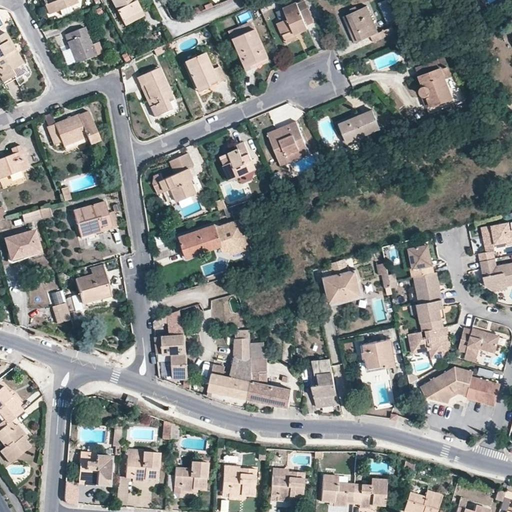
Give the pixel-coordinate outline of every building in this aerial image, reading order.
[(45,6),(48,15),(77,3),(76,0),(58,0),(54,2),(45,6)] [(111,0),(124,25),(144,15),(136,0),(111,0)] [(288,18),(280,22),(277,23),(287,43),(297,38),(296,34),(308,29),(307,25),(314,22),(304,0),(302,0),(283,8),(288,18)] [(71,5),(50,14),(52,19),(73,11),(71,5)] [(378,32),(367,6),(344,16),(355,42),(371,36),(373,42),(395,33),(392,27),(378,32)] [(275,12),(280,22),(288,18),(283,8),(275,12)] [(228,32),(231,39),(253,29),(250,22),(228,32)] [(90,44),(84,28),(66,35),(76,63),(95,56),(90,44)] [(253,29),(231,39),(245,71),(268,61),(253,29)] [(24,63),(6,33),(0,36),(0,77),(3,83),(16,75),(12,70),(24,63)] [(172,40),(161,45),(164,52),(175,47),(172,40)] [(90,44),(95,56),(103,53),(99,41),(90,44)] [(164,52),(161,45),(153,49),(156,55),(164,52)] [(212,70),(205,53),(185,62),(198,91),(224,79),(219,68),(212,70)] [(452,75),(444,56),(416,67),(422,85),(421,87),(420,87),(419,89),(419,90),(428,113),(465,100),(454,75),(452,75)] [(24,67),(15,71),(20,80),(28,76),(24,67)] [(176,106),(159,68),(137,77),(154,116),(176,106)] [(340,123),(347,142),(380,129),(372,110),(340,123)] [(87,111),(47,127),(54,144),(62,141),(64,146),(87,136),(91,146),(100,142),(87,111)] [(268,133),(280,160),(307,149),(297,121),(268,133)] [(238,145),(239,148),(220,156),(225,168),(228,175),(230,180),(249,172),(246,162),(252,160),(244,142),(238,145)] [(12,149),(14,154),(0,159),(0,178),(29,167),(21,145),(12,149)] [(307,149),(280,160),(281,164),(309,153),(307,149)] [(187,169),(189,168),(193,166),(187,153),(170,161),(176,174),(164,179),(161,173),(155,176),(152,183),(157,194),(165,191),(171,188),(177,201),(197,192),(191,179),(187,169)] [(60,189),(64,201),(70,199),(66,187),(60,189)] [(171,203),(177,201),(171,188),(165,191),(171,203)] [(224,208),(225,207),(222,199),(215,202),(217,210),(224,208)] [(225,207),(224,208),(227,217),(233,215),(234,218),(253,211),(250,200),(225,207)] [(111,226),(104,201),(73,210),(81,237),(104,231),(103,228),(111,226)] [(39,209),(41,216),(50,214),(48,206),(39,209)] [(39,209),(20,214),(22,222),(41,216),(39,209)] [(108,213),(111,226),(103,228),(104,231),(118,227),(114,211),(108,213)] [(182,243),(186,254),(195,251),(196,253),(220,245),(231,251),(240,248),(243,249),(248,238),(246,237),(241,221),(220,228),(215,225),(212,230),(210,231),(208,227),(180,236),(182,243)] [(511,239),(509,229),(507,221),(482,226),(487,248),(478,250),(480,260),(494,258),(493,248),(494,248),(492,242),(505,240),(511,239)] [(41,252),(35,230),(5,239),(11,260),(41,252)] [(195,251),(186,254),(182,243),(180,243),(183,258),(184,259),(187,259),(197,255),(196,253),(195,251)] [(414,277),(434,273),(429,252),(426,253),(425,245),(409,249),(413,268),(410,269),(412,277),(414,277)] [(511,261),(496,265),(494,258),(480,260),(485,285),(494,291),(498,285),(505,283),(506,285),(511,284),(511,261)] [(383,273),(389,272),(387,261),(378,263),(380,274),(383,273)] [(91,270),(93,276),(77,281),(84,304),(113,296),(104,266),(91,270)] [(362,295),(356,270),(324,277),(330,302),(362,295)] [(389,274),(389,272),(383,273),(386,287),(391,286),(391,282),(389,274)] [(436,285),(439,284),(436,272),(434,273),(414,277),(417,292),(419,303),(442,298),(440,290),(437,291),(436,285)] [(13,324),(27,323),(25,280),(11,281),(13,324)] [(507,288),(506,285),(505,283),(498,285),(494,291),(507,288)] [(372,285),(365,286),(366,295),(373,294),(372,285)] [(63,290),(51,293),(54,305),(66,302),(63,290)] [(70,309),(81,308),(80,296),(69,297),(70,309)] [(440,308),(444,307),(442,298),(419,303),(418,303),(420,314),(423,331),(426,330),(444,326),(442,317),(440,308)] [(71,320),(66,303),(53,307),(58,324),(71,320)] [(414,304),(411,305),(414,315),(420,314),(418,303),(414,304)] [(166,316),(169,328),(183,326),(180,310),(166,316)] [(287,323),(294,320),(293,313),(285,316),(287,323)] [(183,326),(169,328),(170,335),(156,337),(158,355),(171,354),(173,378),(189,378),(186,340),(185,334),(183,326)] [(446,343),(450,342),(447,326),(444,326),(426,330),(427,337),(423,337),(421,331),(410,334),(413,352),(422,350),(423,348),(430,346),(430,349),(433,357),(443,356),(448,351),(447,348),(446,343)] [(257,327),(249,329),(250,336),(259,332),(257,327)] [(401,336),(409,334),(408,327),(400,329),(401,336)] [(484,335),(485,331),(472,328),(472,330),(463,328),(458,350),(477,355),(477,352),(479,346),(484,348),(486,354),(493,356),(499,335),(489,333),(489,336),(484,335)] [(233,331),(233,341),(235,341),(234,356),(229,376),(223,375),(224,370),(212,368),(208,391),(248,398),(252,379),(251,359),(250,344),(250,336),(249,329),(233,331)] [(223,342),(233,341),(233,331),(221,332),(223,342)] [(396,365),(391,339),(363,344),(365,351),(362,352),(364,358),(366,357),(368,368),(385,365),(386,366),(396,365)] [(263,343),(250,344),(251,359),(264,358),(263,343)] [(477,352),(486,354),(484,348),(479,346),(477,352)] [(264,358),(251,359),(252,379),(248,398),(287,407),(291,389),(259,382),(260,373),(266,373),(266,358),(264,358)] [(317,407),(339,404),(329,358),(312,360),(315,373),(317,373),(319,385),(312,386),(317,407)] [(472,370),(454,365),(426,381),(422,392),(424,397),(447,403),(448,398),(458,393),(466,394),(468,398),(494,405),(500,383),(471,375),(472,370)] [(0,413),(8,423),(10,421),(24,410),(20,405),(22,403),(14,393),(12,396),(4,386),(0,388),(0,413)] [(135,404),(138,398),(128,394),(126,400),(135,404)] [(114,429),(121,430),(122,420),(115,419),(114,429)] [(15,427),(10,421),(8,423),(0,429),(0,438),(6,446),(0,451),(10,463),(31,446),(23,436),(26,434),(18,424),(15,427)] [(170,440),(171,423),(165,421),(163,439),(170,440)] [(171,423),(170,440),(178,440),(179,426),(171,423)] [(120,445),(121,430),(114,429),(113,444),(120,445)] [(132,477),(132,482),(145,483),(146,478),(157,479),(159,452),(127,449),(125,477),(132,477)] [(96,453),(79,452),(77,479),(85,480),(85,485),(98,486),(99,481),(110,482),(112,456),(96,455),(96,453)] [(173,487),(180,487),(180,492),(193,493),(194,489),(205,489),(207,462),(191,461),(190,468),(175,467),(173,487)] [(224,465),(223,473),(239,474),(240,468),(240,466),(224,465)] [(228,492),(228,497),(241,498),(241,494),(254,495),(255,469),(240,468),(239,474),(223,473),(222,491),(228,492)] [(272,468),(270,495),(277,496),(276,500),(288,501),(289,498),(302,498),(303,478),(304,470),(272,468)] [(346,502),(353,503),(354,483),(337,482),(338,475),(323,474),(320,500),(334,501),(333,505),(345,506),(346,502)] [(119,476),(116,503),(126,504),(128,481),(132,482),(132,477),(125,477),(119,476)] [(354,483),(353,503),(359,503),(359,507),(371,508),(372,504),(385,505),(387,479),(370,478),(370,485),(354,483)] [(69,503),(77,504),(78,488),(65,484),(64,500),(69,503)] [(503,497),(503,496),(505,490),(498,488),(496,495),(503,497)] [(436,511),(441,494),(427,490),(424,496),(409,491),(403,511),(406,511),(436,511)] [(511,492),(505,490),(503,496),(511,499),(511,492)]
